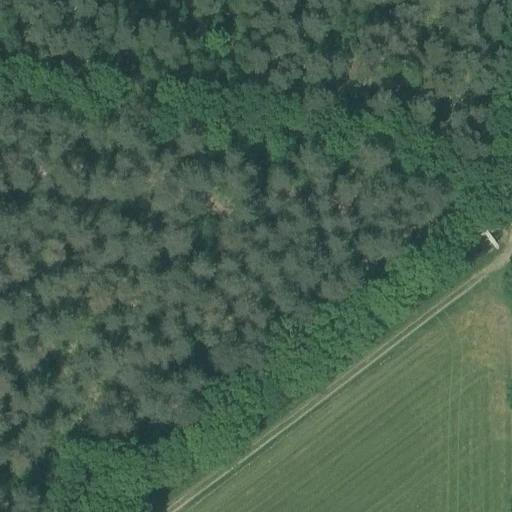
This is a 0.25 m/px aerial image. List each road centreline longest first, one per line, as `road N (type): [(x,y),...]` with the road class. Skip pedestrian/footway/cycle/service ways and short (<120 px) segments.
road 1 (track): [(503,217),(357,137),(0,91)]
road 2 (track): [(171,511),(511,255)]
